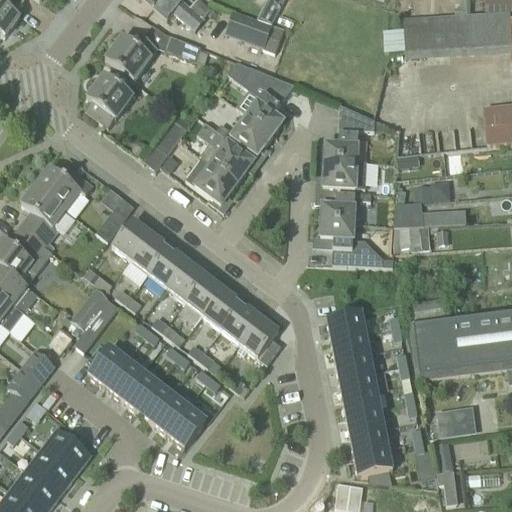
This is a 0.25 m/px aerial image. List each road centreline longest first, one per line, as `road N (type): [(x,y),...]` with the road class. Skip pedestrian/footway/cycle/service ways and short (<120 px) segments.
road 1 (residential): [(218,247),(293,155),(294,269),(273,291)]
road 2 (residential): [(218,247),(25,96)]
road 3 (residential): [(288,511),(320,460),(299,323),(273,291)]
road 4 (residential): [(96,511),(124,486),(218,511)]
road 5 (residential): [(25,96),(103,0)]
